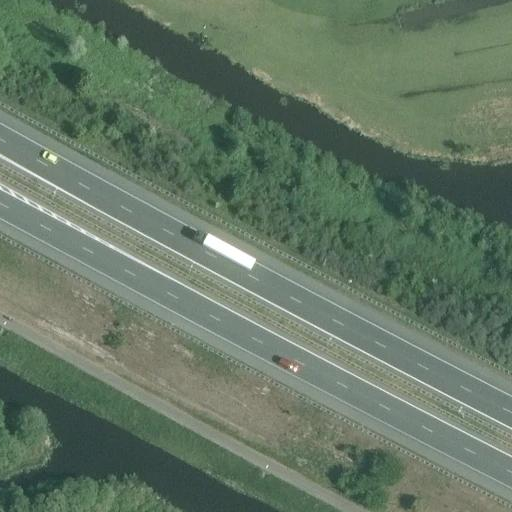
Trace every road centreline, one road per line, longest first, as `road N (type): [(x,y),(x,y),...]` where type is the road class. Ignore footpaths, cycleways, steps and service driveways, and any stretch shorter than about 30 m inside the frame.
road 1 (motorway): [(511,413),(0,132)]
road 2 (motorway): [(0,204),(511,478)]
